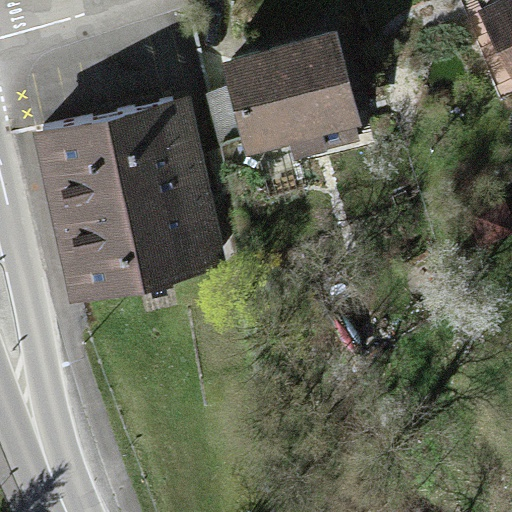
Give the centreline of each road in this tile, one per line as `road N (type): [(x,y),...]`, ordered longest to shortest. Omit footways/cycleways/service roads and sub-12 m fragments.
road 1 (primary): [(0,315),(66,511)]
road 2 (residential): [(143,0),(0,46)]
